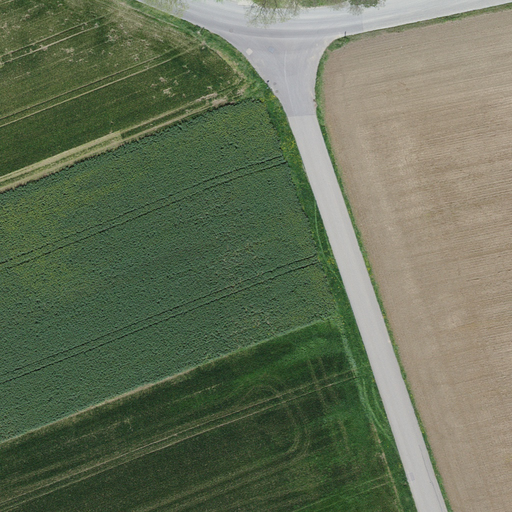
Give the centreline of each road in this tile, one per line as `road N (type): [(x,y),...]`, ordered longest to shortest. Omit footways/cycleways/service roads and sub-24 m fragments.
road 1 (residential): [(270,24),(433,511)]
road 2 (residential): [(270,24),(323,22),(411,0)]
